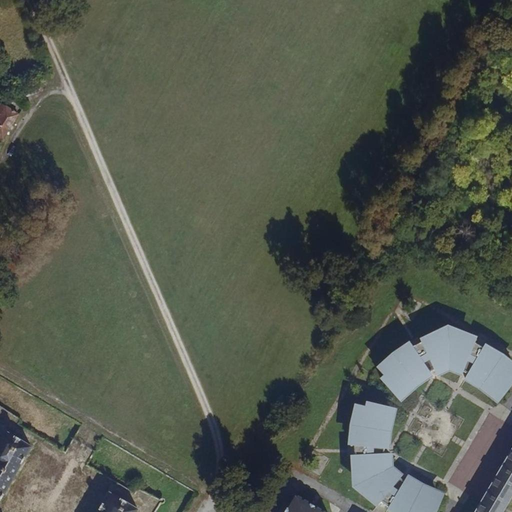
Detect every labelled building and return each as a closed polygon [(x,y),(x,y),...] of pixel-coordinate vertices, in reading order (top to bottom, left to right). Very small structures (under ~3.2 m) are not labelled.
[(27,104),(10,92),(0,106),(0,123),(8,129),(27,104)] [(504,395),(511,383),(511,375),(511,373),(511,365),(498,355),(473,342),(474,340),(445,328),(412,346),(410,345),(391,357),(378,370),(384,376),(380,380),(393,394),(397,391),(404,396),(416,385),(429,376),(428,372),(433,370),(437,375),(449,369),(462,374),(464,371),(468,373),(465,379),(479,387),(494,398),(500,392),(504,395)] [(436,511),(440,504),(436,502),(438,495),(421,488),(406,479),(403,484),(398,481),(399,477),(389,468),(388,456),(381,455),(381,451),(386,450),(387,432),(390,416),(383,414),(384,409),(364,404),(363,409),(357,408),(350,424),(348,447),(351,448),(353,491),(389,511),(436,511)] [(135,511),(138,508),(110,492),(98,511),(0,511),(0,503),(34,446),(5,429),(0,436),(0,511),(135,511)] [(511,453),(477,511),(501,511),(511,494),(511,453)] [(319,511),(296,498),(287,511),(319,511)]
